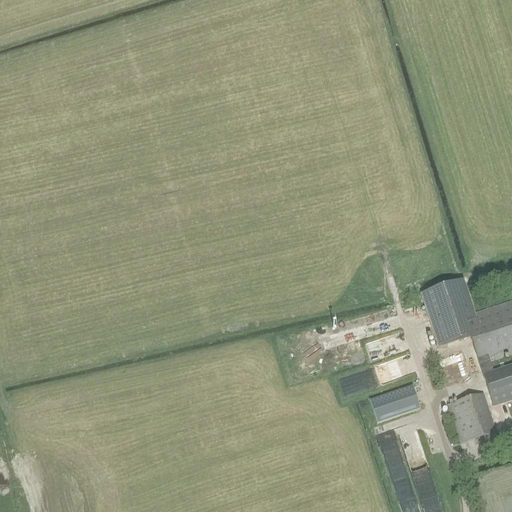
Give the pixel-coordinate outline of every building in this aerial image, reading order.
[(437,348),(471,338),(492,404),(511,398),(511,366),(494,373),(490,362),(511,354),(511,303),(474,316),(464,282),(421,295),(437,348)] [(412,387),(369,401),(377,424),(420,410),(412,387)] [(447,406),(460,446),(496,434),(483,394),(447,406)] [(384,462),(402,457),(395,434),(378,439),(384,462)] [(442,511),(430,468),(410,473),(421,511),(442,511)]
